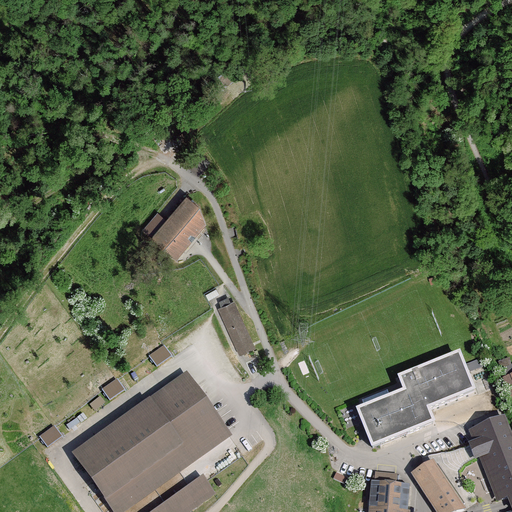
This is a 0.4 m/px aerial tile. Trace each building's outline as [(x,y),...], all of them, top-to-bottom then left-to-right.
[(181,160),(201,175),(210,162),(191,148),(181,160)] [(200,208),(188,197),(153,238),(177,258),(206,224),(200,208)] [(424,272),(413,276),(415,283),(427,278),(424,272)] [(257,348),(236,302),(233,303),(230,298),(222,302),(224,307),(221,309),(242,355),(257,348)] [(172,358),(164,348),(150,358),(157,369),(172,358)] [(511,358),(502,363),(511,387),(511,358)] [(405,397),(357,416),(371,451),(430,427),(424,413),(471,394),(457,360),(399,383),(405,397)] [(128,511),(231,437),(189,378),(76,460),(113,511),(128,511)] [(124,392),(117,381),(102,392),(110,402),(124,392)] [(511,436),(505,418),(471,431),(474,439),(475,444),(471,446),(476,459),(481,457),(497,502),(508,499),(510,505),(511,508),(511,436)] [(62,439),(55,428),(40,439),(48,449),(62,439)] [(459,511),(466,510),(433,462),(417,473),(442,511),(459,511)] [(407,511),(410,486),(397,485),(398,475),(376,473),(375,483),(371,483),(368,511),(407,511)] [(192,511),(216,495),(205,480),(160,511),(192,511)]
